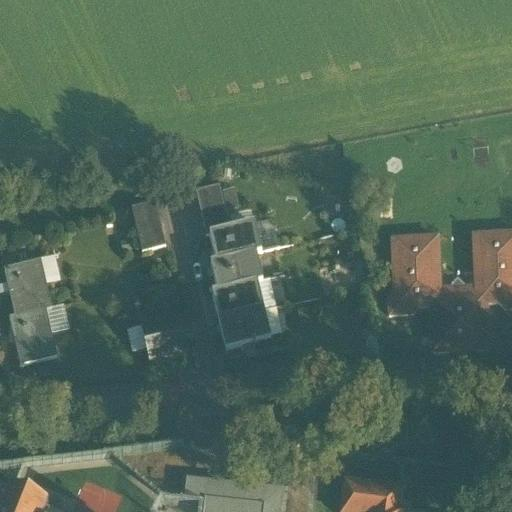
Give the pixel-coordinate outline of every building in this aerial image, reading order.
[(196,194),(206,238),(210,237),(230,232),(226,215),(221,195),(219,188),(196,194)] [(234,192),(221,195),(226,215),(239,211),(234,192)] [(132,209),(142,253),(166,247),(155,204),(132,209)] [(255,228),(261,255),(278,251),(272,223),(255,228)] [(210,237),(216,265),(251,257),(256,256),(250,229),(255,228),(254,226),(230,232),(210,237)] [(261,255),(255,228),(250,229),(256,256),(261,255)] [(430,309),(432,355),(448,355),(454,348),(466,348),(472,354),(488,353),(486,307),(498,306),(505,312),(511,311),(511,236),(473,239),(475,289),(464,290),(457,284),(451,290),(439,291),(437,240),(392,242),(394,296),(388,302),(389,317),(412,316),(418,310),(430,309)] [(316,244),(320,290),(361,286),(357,240),(316,244)] [(263,284),(256,256),(251,257),(257,285),(263,284)] [(40,261),(46,285),(60,282),(54,257),(40,261)] [(211,266),(218,294),(252,286),(257,285),(251,257),(216,265),(211,266)] [(4,269),(15,317),(45,309),(51,308),(46,285),(40,261),(4,269)] [(264,312),(276,309),(270,282),(263,284),(257,285),(264,312)] [(264,312),(257,285),(252,286),(259,314),(264,312)] [(212,295),(219,323),(259,314),(252,286),(218,294),(212,295)] [(45,309),(51,335),(69,331),(63,305),(51,308),(45,309)] [(51,335),(45,309),(15,317),(9,318),(20,364),(56,355),(51,335)] [(264,312),(270,339),(282,336),(276,309),(264,312)] [(270,339),(264,312),(259,314),(265,340),(270,339)] [(265,340),(259,314),(219,323),(225,351),(270,340),(270,339),(265,340)] [(148,349),(151,362),(180,355),(179,351),(186,349),(179,318),(142,326),(148,349)] [(132,353),(148,349),(142,326),(127,330),(132,353)] [(364,339),(368,361),(378,360),(374,337),(364,339)] [(279,511),(282,493),(188,480),(185,497),(206,500),(205,502),(207,502),(263,509),(262,511),(279,511)] [(340,511),(374,511),(377,490),(344,486),(340,511)] [(41,511),(43,509),(44,505),(9,490),(7,496),(1,493),(0,495),(0,511),(41,511)] [(397,492),(377,490),(374,511),(402,511),(403,507),(395,506),(397,492)] [(206,511),(262,511),(263,509),(207,502),(206,511)]
